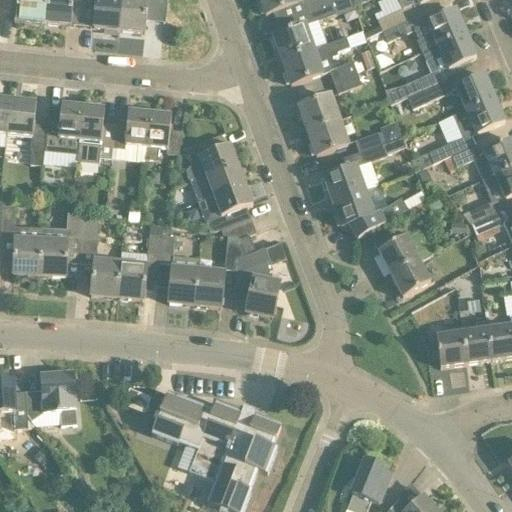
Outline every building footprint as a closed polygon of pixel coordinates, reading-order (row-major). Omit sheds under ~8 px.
[(20,0),(18,24),(44,27),(46,0),(20,0)] [(46,0),(44,27),(70,30),(73,0),(46,0)] [(96,0),(93,32),(119,35),(122,2),(100,0),(96,0)] [(293,0),(258,0),(265,19),(296,8),(293,0)] [(349,0),(315,0),(304,4),(308,16),(349,2),(350,1),(349,0)] [(440,0),(397,0),(403,12),(376,24),(381,35),(417,19),(414,12),(440,0)] [(148,5),(122,2),(119,35),(144,37),(148,5)] [(353,14),(349,2),(308,16),(312,28),(353,14)] [(417,45),(422,56),(465,37),(454,13),(426,26),(432,38),(417,45)] [(422,31),(417,19),(381,35),(387,47),(422,31)] [(312,53),(304,29),(273,40),(281,64),(312,53)] [(390,109),(407,102),(422,95),(446,85),(442,76),(448,74),(476,62),(465,37),(422,56),(431,78),(403,90),(384,94),(390,109)] [(290,90),(322,79),(317,67),(338,59),(337,57),(349,53),(345,42),(326,49),(326,48),(312,53),(281,64),(290,90)] [(363,57),(369,73),(376,71),(369,54),(363,57)] [(329,75),(333,87),(358,78),(354,66),(329,75)] [(363,90),(361,87),(379,80),(376,72),(358,78),(333,87),(337,99),(363,90)] [(465,114),(493,102),(483,79),(455,91),(465,114)] [(422,95),(407,102),(412,114),(451,96),(446,85),(422,95)] [(338,125),(329,100),(298,111),(307,135),(338,125)] [(0,136),(6,137),(10,103),(0,102),(0,136)] [(493,102),(465,114),(466,115),(453,121),(462,142),(428,157),(433,169),(451,161),(475,150),(471,141),(476,138),(477,140),(504,127),(493,102)] [(46,125),(34,124),(36,106),(10,103),(6,137),(30,140),(29,154),(28,166),(24,166),(22,184),(31,184),(31,183),(41,184),(42,170),(41,170),(43,154),(46,125)] [(48,109),(46,125),(43,154),(77,157),(82,110),(59,108),(59,111),(48,109)] [(113,128),(102,127),(104,112),(82,110),(77,157),(76,165),(98,167),(99,161),(109,162),(113,128)] [(126,129),(113,128),(109,162),(110,163),(112,151),(124,153),(125,148),(145,150),(149,117),(127,115),(126,129)] [(145,150),(144,163),(157,164),(158,151),(166,152),(166,157),(178,159),(181,135),(169,133),(170,119),(149,117),(145,150)] [(316,161),(347,150),(338,125),(307,135),(316,161)] [(358,157),(382,150),(378,137),(354,146),(358,157)] [(198,160),(199,162),(185,174),(190,186),(205,181),(206,181),(236,169),(229,149),(225,150),(221,139),(198,147),(203,159),(198,160)] [(402,142),(382,150),(358,157),(354,159),(359,171),(386,161),(386,159),(405,152),(402,142)] [(511,145),(511,144),(484,156),(494,180),(511,172),(511,145)] [(480,162),(475,150),(451,161),(456,172),(480,162)] [(206,181),(213,200),(244,189),(236,169),(206,181)] [(323,182),(332,206),(363,195),(354,171),(323,182)] [(511,172),(494,180),(482,185),(487,197),(499,192),(505,205),(511,201),(511,172)] [(251,209),(244,189),(213,200),(219,220),(215,221),(215,223),(205,226),(208,235),(214,236),(220,234),(242,225),(238,214),(251,209)] [(357,243),(403,216),(425,203),(424,202),(423,203),(419,196),(403,206),(401,202),(378,217),(372,219),(363,195),(332,206),(341,232),(349,229),(357,243)] [(425,203),(403,216),(406,220),(427,207),(425,203)] [(462,219),(471,229),(503,215),(498,203),(462,219)] [(14,212),(1,212),(1,239),(14,239),(14,212)] [(506,233),(511,246),(511,220),(510,221),(511,223),(508,225),(503,215),(471,229),(478,246),(506,233)] [(66,242),(82,243),(83,221),(67,219),(66,242)] [(99,223),(83,221),(82,243),(97,245),(99,223)] [(255,238),(249,222),(242,225),(220,234),(222,240),(223,242),(227,242),(240,244),(249,240),(255,238)] [(159,268),(162,240),(162,233),(150,232),(146,267),(159,268)] [(174,242),(162,240),(159,268),(172,269),(174,242)] [(249,240),(240,244),(244,260),(255,257),(249,240)] [(244,260),(240,244),(227,242),(224,274),(235,275),(236,263),(244,260)] [(377,256),(390,280),(418,265),(405,242),(377,256)] [(95,263),(97,245),(82,243),(79,268),(93,269),(90,300),(116,302),(119,265),(95,263)] [(39,245),(14,244),(13,279),(38,280),(39,245)] [(39,245),(38,280),(65,281),(67,246),(39,245)] [(255,257),(244,260),(236,263),(235,275),(234,287),(249,288),(244,316),(272,322),(278,287),(265,285),(267,273),(265,267),(269,265),(264,253),(255,257)] [(146,268),(119,265),(116,302),(143,305),(146,268)] [(418,265),(390,280),(402,303),(430,288),(418,265)] [(168,308),(193,310),(197,273),(172,270),(168,308)] [(224,275),(197,273),(193,310),(220,313),(224,275)] [(511,330),(487,334),(492,365),(511,362),(511,330)] [(466,369),(492,365),(487,334),(462,337),(466,369)] [(435,341),(439,372),(466,369),(462,337),(435,341)] [(31,419),(40,419),(28,426),(34,431),(60,429),(60,431),(76,429),(74,400),(73,379),(40,382),(41,400),(29,401),(31,419)] [(0,385),(0,430),(2,431),(1,418),(15,417),(13,384),(0,385)] [(152,401),(129,393),(123,409),(146,418),(152,401)] [(273,451),(279,434),(280,430),(254,421),(252,426),(240,421),(241,417),(215,408),(212,415),(167,398),(152,440),(178,449),(178,448),(198,455),(196,460),(222,470),(208,508),(219,511),(245,511),(252,494),(251,494),(258,474),(268,478),(277,453),(273,451)] [(384,472),(364,464),(350,498),(352,499),(346,511),(367,511),(370,506),(378,509),(390,480),(382,477),(384,472)] [(431,511),(423,502),(412,511),(405,511),(398,504),(392,511),(431,511)]
